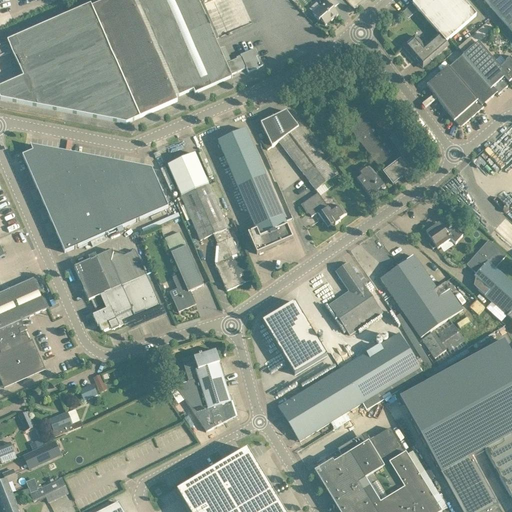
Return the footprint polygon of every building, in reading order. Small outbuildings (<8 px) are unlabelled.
[(83,8),(133,121),(177,102),(176,98),(193,90),(195,94),(231,78),(232,78),(231,76),(246,69),(248,73),(259,68),(261,64),(255,50),(240,56),(241,58),(226,64),(197,0),(109,0),(92,8),(91,5),(83,8)] [(337,3),(334,0),(319,0),(320,0),(319,2),(319,4),(320,5),(321,7),(313,14),(319,22),(321,20),(325,26),(326,25),(330,25),(330,22),(338,15),(332,8),(337,3)] [(438,35),(445,43),(476,15),(462,0),(417,0),(412,5),(438,35)] [(511,0),(483,0),(511,32),(511,0)] [(133,121),(83,8),(8,42),(24,78),(0,88),(0,99),(0,100),(126,124),(133,121)] [(448,46),(445,43),(438,35),(424,47),(415,37),(403,47),(415,60),(418,58),(421,61),(418,63),(423,69),(430,62),(429,60),(430,59),(431,61),(448,46)] [(511,57),(505,62),(506,63),(500,68),(478,43),(456,62),(448,69),(435,80),(427,86),(454,122),(455,121),(459,126),(463,126),(484,108),(482,106),(497,94),(498,95),(511,84),(509,83),(511,80),(511,57)] [(265,133),(266,136),(272,147),(298,128),(286,112),(261,124),(265,133)] [(367,113),(359,119),(348,127),(392,186),(411,171),(367,113)] [(303,174),(323,160),(298,128),(272,147),(272,148),(279,142),(303,174)] [(218,142),(256,230),(248,234),(257,255),(292,239),(246,130),(218,142)] [(335,138),(328,143),(330,147),(338,142),(335,138)] [(65,253),(68,252),(168,208),(151,169),(30,146),(33,152),(22,156),(65,253)] [(167,166),(181,197),(209,185),(195,154),(167,166)] [(335,176),(323,160),(303,174),(310,182),(316,191),(335,176)] [(357,180),(368,195),(371,193),(373,195),(373,198),(386,188),(371,169),(371,170),(366,164),(362,167),(363,168),(358,171),(362,177),(357,180)] [(232,238),(227,229),(228,229),(209,185),(181,197),(200,241),(213,236),(217,245),(232,238)] [(325,221),(327,223),(327,224),(328,224),(329,224),(330,224),(333,222),(335,225),(338,223),(337,221),(347,215),(340,206),(331,212),(318,194),(301,206),(307,214),(309,212),(312,217),(317,213),(324,222),(325,221)] [(429,244),(432,249),(435,247),(437,249),(450,241),(451,242),(451,241),(455,245),(463,237),(452,227),(444,232),(439,224),(426,233),(432,242),(429,244)] [(165,239),(171,254),(180,275),(172,278),(180,296),(172,299),(178,313),(196,305),(190,292),(204,286),(200,277),(187,247),(186,247),(180,233),(165,239)] [(217,245),(215,265),(217,270),(224,286),(225,288),(227,292),(251,281),(247,272),(239,254),(232,238),(217,245)] [(511,321),(511,283),(495,269),(506,257),(489,241),(466,266),(476,274),(474,277),(481,283),(476,289),(511,321)] [(90,260),(74,268),(89,301),(93,300),(99,313),(93,316),(97,327),(99,326),(102,333),(118,326),(119,328),(136,320),(134,316),(142,313),(144,317),(146,317),(148,319),(161,313),(160,311),(162,310),(136,251),(124,256),(113,254),(112,251),(95,258),(95,259),(91,261),(90,260)] [(398,268),(438,327),(463,310),(451,292),(445,283),(436,289),(414,257),(398,268)] [(329,306),(335,314),(350,336),(383,313),(348,263),(335,272),(349,293),(329,306)] [(381,280),(386,288),(421,338),(438,327),(398,268),(381,280)] [(0,330),(21,321),(49,309),(35,279),(0,294),(0,330)] [(479,316),(486,308),(478,300),(471,308),(479,316)] [(262,322),(294,375),(327,356),(295,303),(262,322)] [(396,317),(430,373),(434,370),(400,314),(396,317)] [(21,321),(0,330),(0,351),(1,354),(0,354),(0,378),(4,388),(45,370),(32,341),(30,342),(21,321)] [(422,341),(435,360),(446,352),(445,350),(447,348),(449,352),(465,342),(453,324),(438,335),(440,338),(438,340),(433,333),(422,341)] [(420,368),(415,360),(399,334),(340,370),(351,387),(362,404),(367,411),(381,402),(379,399),(423,373),(420,368)] [(399,403),(438,469),(469,452),(471,457),(484,449),(511,434),(511,360),(502,343),(399,403)] [(188,382),(175,386),(206,433),(216,428),(236,418),(232,402),(231,403),(222,372),(215,351),(202,355),(201,354),(199,355),(199,356),(194,357),(185,360),(186,362),(192,381),(189,382),(188,382)] [(278,408),(300,442),(362,404),(351,387),(340,370),(278,408)] [(100,393),(107,389),(100,375),(93,378),(100,393)] [(84,402),(97,396),(92,385),(79,391),(84,402)] [(19,417),(23,426),(25,432),(35,428),(32,422),(28,413),(19,417)] [(72,425),(71,423),(67,413),(50,420),(54,432),(53,433),(55,438),(83,427),(81,422),(72,425)] [(439,511),(405,457),(394,439),(389,430),(370,442),(367,444),(343,458),(334,464),(332,462),(314,472),(316,475),(321,484),(327,493),(335,507),(337,510),(338,511),(439,511)] [(511,434),(484,449),(511,500),(511,434)] [(0,459),(0,458),(15,453),(11,443),(0,447),(0,462),(1,462),(0,459)] [(55,443),(24,457),(30,470),(42,464),(40,461),(46,458),(48,461),(60,456),(55,443)] [(283,511),(247,451),(177,492),(188,511),(283,511)] [(462,511),(501,511),(471,457),(469,452),(438,469),(462,511)] [(0,482),(0,503),(3,511),(19,511),(8,483),(17,479),(13,471),(12,471),(3,475),(5,480),(0,482)] [(46,498),(66,489),(62,479),(41,489),(41,488),(37,489),(38,491),(31,494),(29,490),(25,491),(27,496),(30,494),(33,503),(46,498)]
